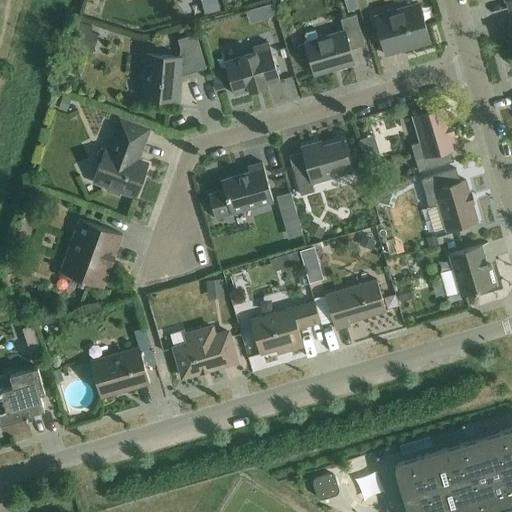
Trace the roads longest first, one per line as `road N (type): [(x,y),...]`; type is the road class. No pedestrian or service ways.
road 1 (unclassified): [(0,479),(511,326)]
road 2 (unclassified): [(175,245),(192,148),(474,64)]
road 3 (unclassified): [(511,192),(474,64)]
